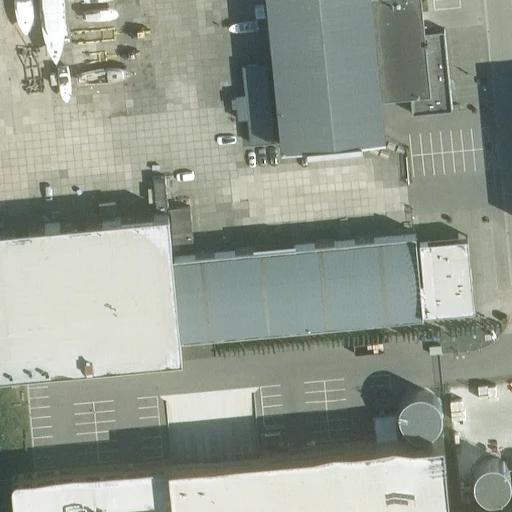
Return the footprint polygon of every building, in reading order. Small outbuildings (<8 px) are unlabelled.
[(9,0),(9,7),(44,9),(44,0),(9,0)] [(262,0),(264,16),(422,1),(421,0),(262,0)] [(422,1),(264,16),(277,147),(385,137),(381,96),(410,93),(412,113),(452,109),(444,29),(424,31),(422,1)] [(244,94),(234,95),(237,119),(247,118),(249,142),(273,140),(265,62),(241,64),(244,94)] [(474,308),(469,253),(467,236),(419,240),(423,283),(419,283),(414,232),(172,254),(168,211),(0,227),(0,372),(186,355),(206,353),(204,334),(474,308)] [(12,480),(12,483),(14,511),(449,511),(443,435),(398,439),(395,412),(373,414),(375,441),(259,452),(171,461),(18,475),(15,476),(13,478),(12,480)] [(511,511),(511,500),(471,504),(471,511),(511,511)]
